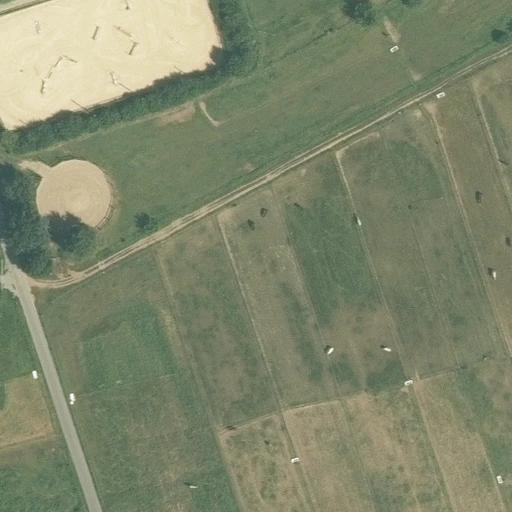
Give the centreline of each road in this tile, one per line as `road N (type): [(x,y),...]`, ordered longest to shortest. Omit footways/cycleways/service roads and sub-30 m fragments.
road 1 (track): [(511,43),(27,304)]
road 2 (track): [(96,511),(0,222)]
